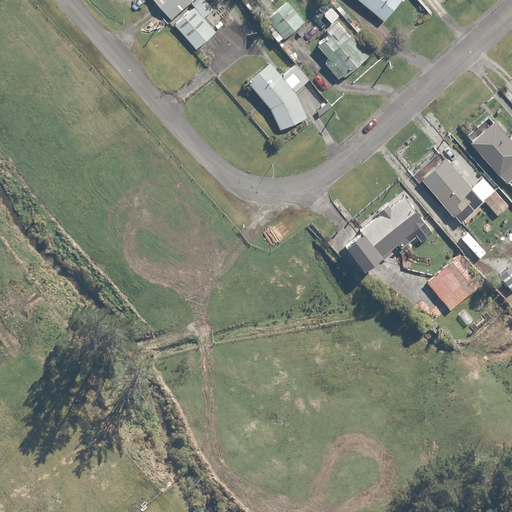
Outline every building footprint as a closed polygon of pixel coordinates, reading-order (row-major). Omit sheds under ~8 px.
[(140,0),(136,5),(153,22),(162,13),(169,20),(189,0),(140,0)] [(192,4),(171,23),(193,47),(214,28),(203,16),(214,6),(213,5),(218,1),(217,0),(191,0),(190,1),(192,4)] [(284,0),(260,20),(277,40),(303,18),(287,0),(284,0)] [(357,0),(382,19),(397,0),(357,0)] [(366,52),(344,29),(335,38),(327,29),(315,40),(328,55),(322,60),(339,78),(366,52)] [(307,114),(295,89),(307,78),(293,63),(281,73),(268,58),(246,78),(267,102),(279,128),(307,114)] [(466,137),(505,181),(511,174),(511,141),(490,116),(466,137)] [(472,186),(442,152),(417,174),(452,214),(469,200),(463,193),(472,186)] [(508,203),(492,186),(481,195),(497,213),(508,203)] [(421,219),(404,195),(342,242),(359,265),(393,240),(398,246),(406,240),(402,234),(421,219)] [(458,252),(425,278),(449,308),(482,283),(458,252)]
